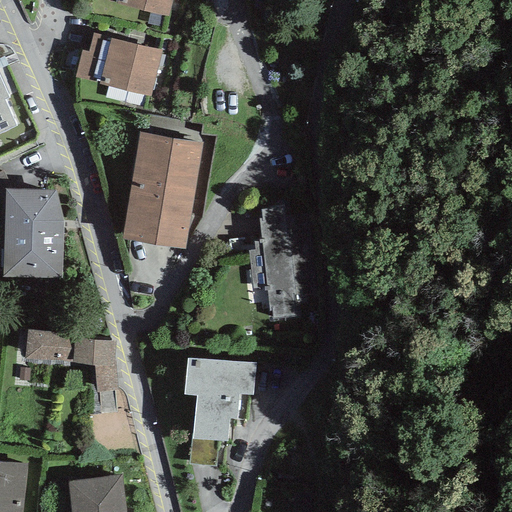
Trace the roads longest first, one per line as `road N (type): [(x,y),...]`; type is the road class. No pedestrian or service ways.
road 1 (residential): [(6,0),(44,66),(164,511)]
road 2 (residential): [(246,511),(319,263),(325,44),(347,0)]
